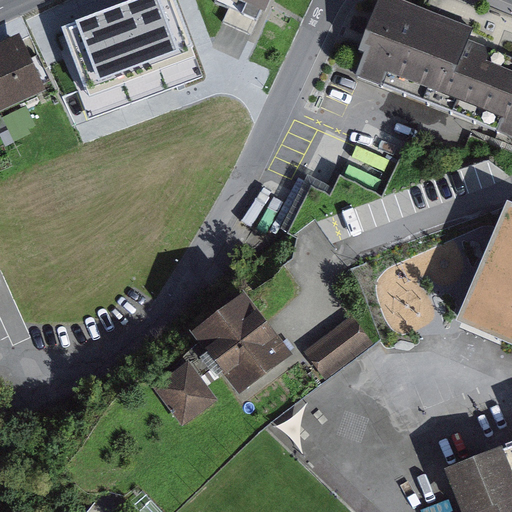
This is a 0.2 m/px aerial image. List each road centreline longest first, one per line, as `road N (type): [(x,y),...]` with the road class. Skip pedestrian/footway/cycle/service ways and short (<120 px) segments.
road 1 (unclassified): [(328,0),(243,182),(156,326)]
road 2 (residential): [(511,193),(348,256),(301,319)]
road 3 (unclassified): [(156,326),(0,441)]
road 4 (residential): [(156,326),(0,354)]
